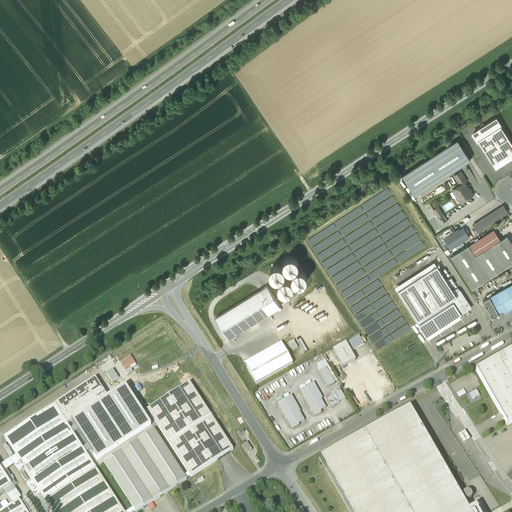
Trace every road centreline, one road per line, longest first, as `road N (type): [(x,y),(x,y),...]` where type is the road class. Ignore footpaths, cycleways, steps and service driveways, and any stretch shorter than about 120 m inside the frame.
road 1 (secondary): [(511,64),(163,288)]
road 2 (motorway): [(0,205),(291,0)]
road 3 (motorway): [(270,0),(0,191)]
road 4 (track): [(0,165),(227,0)]
road 5 (unclassified): [(279,465),(511,334)]
road 6 (unclassified): [(279,465),(184,318)]
road 7 (secondary): [(128,312),(0,396)]
road 8 (track): [(0,245),(68,351)]
